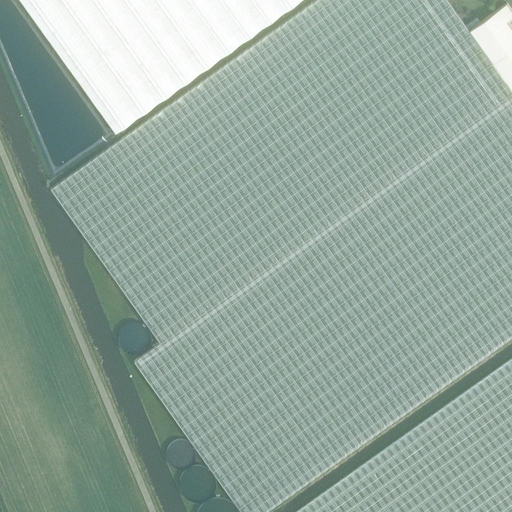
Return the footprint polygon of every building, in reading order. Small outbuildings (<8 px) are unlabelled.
[(20,0),(115,132),(299,0),(20,0)] [(447,0),(314,0),(51,188),(160,342),(134,360),(241,511),(263,511),(511,335),(511,90),(469,30),(447,0)] [(511,8),(508,3),(469,30),(511,90),(511,27),(507,20),(511,16),(511,8)] [(511,511),(511,358),(295,511),(511,511)] [(189,461),(190,440),(172,439),(171,460),(189,461)] [(194,482),(195,492),(217,489),(215,478),(194,482)]
